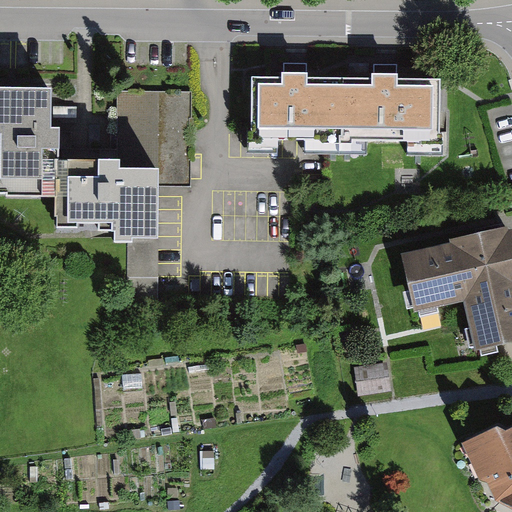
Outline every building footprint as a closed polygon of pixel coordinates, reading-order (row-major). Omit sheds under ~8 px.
[(444,86),(262,83),(261,141),(443,144),(444,86)] [(53,96),(0,96),(0,156),(1,157),(0,182),(0,181),(0,201),(7,201),(7,204),(57,205),(57,225),(58,225),(58,232),(100,232),(100,240),(116,240),(116,251),(135,251),(135,248),(161,248),(162,178),(122,178),(122,168),(61,168),(62,137),(53,137),(53,96)] [(411,318),(462,306),(473,356),(511,347),(511,242),(510,234),(507,235),(506,232),(447,245),(448,248),(398,259),(411,318)] [(395,394),(393,364),(358,366),(360,396),(395,394)] [(494,497),(511,509),(511,422),(460,442),(494,497)]
